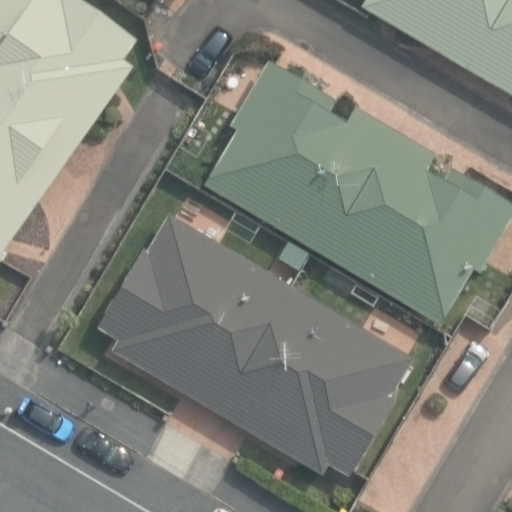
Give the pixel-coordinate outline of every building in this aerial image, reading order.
[(0,258),(1,256),(133,68),(123,63),(138,41),(79,0),(1,0),(0,2),(0,258)] [(511,0),(358,0),(357,3),(511,93),(511,0)] [(205,187),(441,327),(473,271),(479,275),(511,219),(511,205),(451,169),(442,183),(426,174),(436,157),(357,110),(347,126),(328,115),(336,103),(269,63),(231,127),(237,131),(205,187)] [(328,465),(349,478),(396,400),(391,397),(413,361),(170,216),(148,253),(144,250),(97,329),(119,342),(113,353),(321,477),(328,465)] [(279,260),(298,270),(308,256),(288,245),(279,260)]
